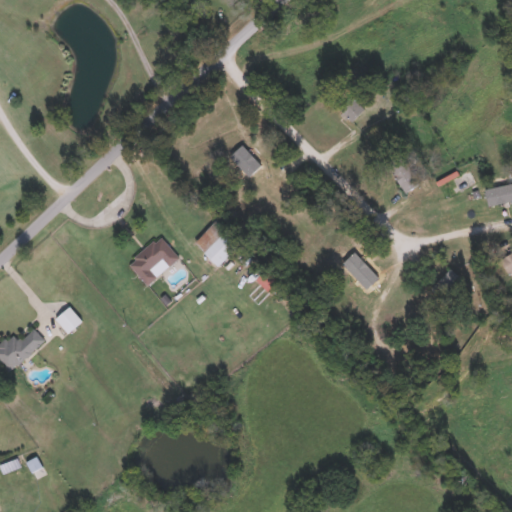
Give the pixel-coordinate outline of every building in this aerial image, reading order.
[(332,100),(345,88),(365,109),(352,122),(332,100)] [(248,177),(231,159),(244,147),(261,165),(248,177)] [(386,163),(401,153),(420,183),(405,192),(386,163)] [(240,243),(218,265),(195,241),(216,219),(240,243)] [(129,260),(161,234),(180,257),(147,283),(129,260)] [(511,243),(511,252),(497,252),(497,243),(511,243)] [(431,289),(450,267),(462,278),(444,300),(431,289)] [(258,276),(267,270),(277,282),(269,289),(258,276)] [(83,320),(68,332),(55,317),(70,305),(83,320)] [(45,339),(9,370),(0,359),(0,349),(30,322),(45,339)] [(437,345),(403,369),(397,360),(431,337),(437,345)]
